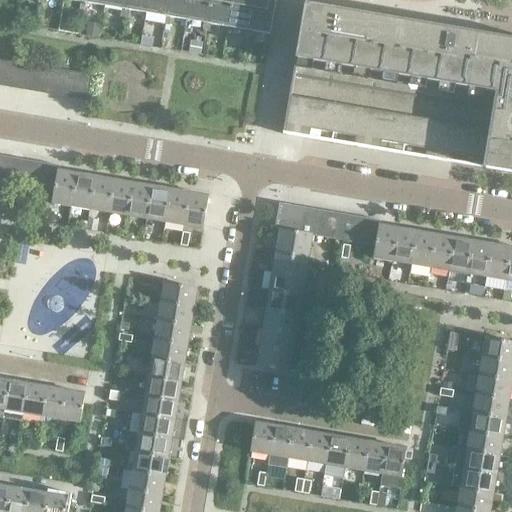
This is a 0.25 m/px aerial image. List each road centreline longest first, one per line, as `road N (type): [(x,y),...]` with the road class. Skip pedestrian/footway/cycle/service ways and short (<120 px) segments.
road 1 (residential): [(511,214),(250,168)]
road 2 (residential): [(250,168),(0,127)]
road 3 (residential): [(213,400),(250,168)]
road 4 (residential): [(213,400),(414,434)]
